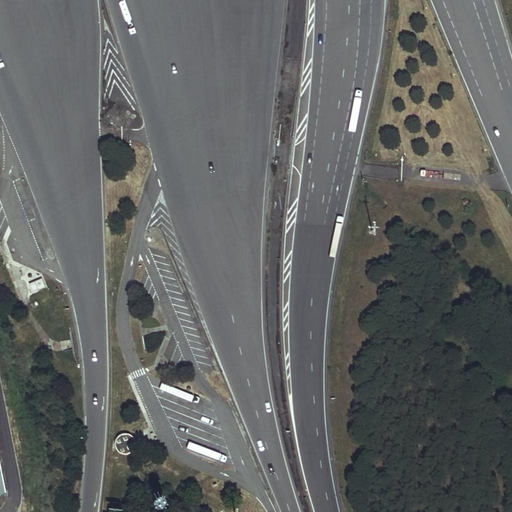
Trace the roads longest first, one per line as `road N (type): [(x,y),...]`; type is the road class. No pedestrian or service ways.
road 1 (motorway): [(328,511),(305,361),(354,0)]
road 2 (motorway): [(212,83),(233,312),(291,511)]
road 3 (motorway): [(86,289),(94,430),(87,511)]
road 4 (motorway): [(46,79),(86,289)]
road 5 (motorway): [(212,83),(149,189),(139,226)]
road 6 (motorway): [(511,128),(467,0)]
